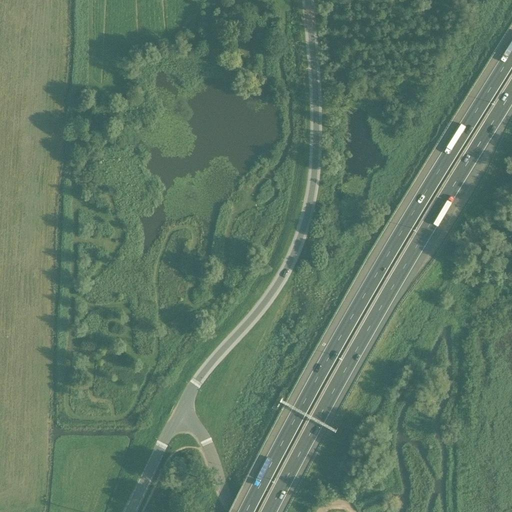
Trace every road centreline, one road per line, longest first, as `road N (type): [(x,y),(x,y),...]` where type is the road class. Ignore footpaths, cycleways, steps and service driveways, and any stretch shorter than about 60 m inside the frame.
road 1 (motorway): [(511,53),(411,214),(245,511)]
road 2 (motorway): [(269,511),(511,90)]
road 3 (tertiary): [(179,413),(294,256),(315,158),(308,0)]
